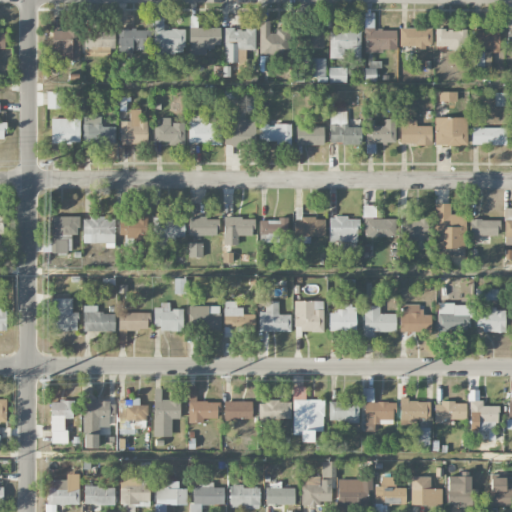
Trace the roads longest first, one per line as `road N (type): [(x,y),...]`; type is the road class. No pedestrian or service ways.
road 1 (residential): [(511,369),(0,365)]
road 2 (residential): [(511,181),(0,179)]
road 3 (residential): [(27,511),(28,0)]
